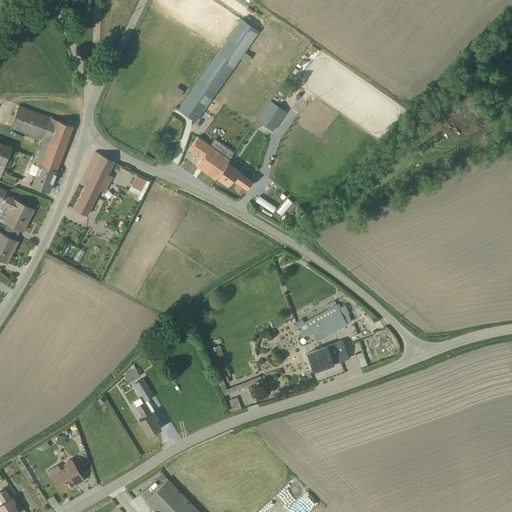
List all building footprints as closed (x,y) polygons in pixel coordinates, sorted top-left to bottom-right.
[(177,110),(198,124),(203,117),(201,115),(259,31),(241,19),(177,110)] [(221,140),(285,50),(266,37),(202,128),(221,140)] [(285,112),(269,102),(256,121),(272,131),(285,112)] [(34,176),(30,185),(48,192),(73,127),(50,118),(50,117),(19,105),(18,106),(9,129),(40,140),(28,174),(34,176)] [(229,159),(197,137),(188,151),(200,159),(195,166),(215,180),(229,159)] [(0,142),(0,176),(12,147),(0,142)] [(73,209),(87,216),(99,191),(104,194),(113,177),(108,175),(114,162),(95,152),(79,184),(84,186),(73,209)] [(226,163),(216,178),(227,186),(232,180),(234,181),(240,172),(226,163)] [(16,178),(5,174),(2,181),(13,185),(16,178)] [(127,194),(140,201),(149,183),(135,176),(127,194)] [(293,178),(287,185),(296,193),(302,186),(293,178)] [(13,199),(7,196),(2,206),(3,207),(0,212),(0,219),(7,224),(5,229),(17,235),(19,230),(22,231),(33,210),(13,200),(13,199)] [(0,233),(0,260),(6,263),(17,242),(0,233)] [(346,324),(351,321),(348,314),(349,313),(344,305),(340,308),(338,304),(303,323),(301,320),(295,323),(294,324),(297,327),(301,338),(306,335),(307,336),(312,334),(314,337),(320,334),(322,338),(346,325),(347,325),(346,324)] [(173,333),(170,328),(160,335),(165,340),(170,336),(170,335),(173,333)] [(260,344),(260,346),(260,348),(262,350),(265,350),(267,349),(268,347),(268,345),(267,343),(265,342),(263,341),(262,342),(260,344)] [(341,341),(306,353),(313,371),(348,359),(341,341)] [(219,346),(210,349),(212,353),(210,353),(212,358),(213,358),(219,373),(227,370),(226,368),(227,367),(219,346)] [(355,355),(360,368),(367,365),(362,352),(355,355)] [(123,376),(128,384),(140,377),(133,366),(128,371),(129,372),(123,376)] [(259,376),(221,392),(223,396),(261,381),(259,376)] [(222,378),(217,380),(221,392),(226,390),(222,378)] [(153,397),(142,380),(134,385),(145,402),(153,397)] [(255,398),(251,387),(247,388),(252,400),(255,398)] [(240,408),(237,397),(229,400),(232,408),(228,410),(229,412),(240,408)] [(142,404),(139,399),(133,403),(136,407),(135,408),(142,419),(138,421),(148,436),(159,429),(154,420),(157,419),(153,412),(151,413),(145,402),(142,404)] [(65,438),(57,437),(55,445),(64,446),(65,438)] [(57,466),(48,471),(60,491),(73,483),(75,485),(83,480),(70,460),(63,464),(64,467),(60,470),(57,466)] [(199,511),(167,479),(144,502),(154,511),(199,511)] [(287,493),(284,489),(280,492),(288,502),(292,499),(294,501),(306,492),(298,480),(291,486),(293,489),(287,493)] [(0,510),(1,511),(17,511),(13,506),(16,504),(12,498),(10,499),(4,489),(0,491),(0,510)] [(292,511),(308,511),(317,504),(309,495),(292,511)]
